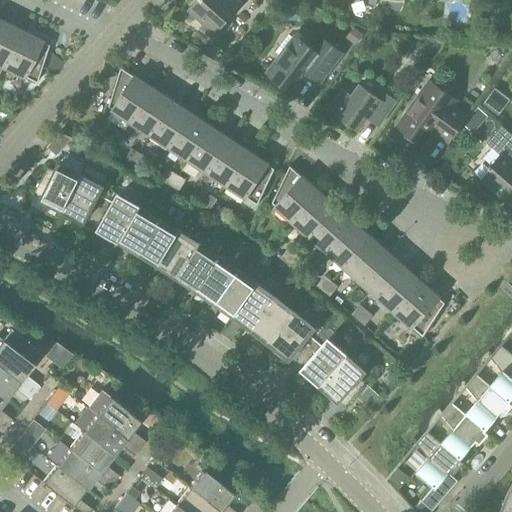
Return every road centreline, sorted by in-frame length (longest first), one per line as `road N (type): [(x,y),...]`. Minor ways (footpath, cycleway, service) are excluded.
road 1 (tertiary): [(323,461),(147,320),(0,239)]
road 2 (residential): [(511,248),(471,291),(283,125)]
road 3 (residential): [(511,248),(283,125)]
road 4 (residential): [(283,125),(118,29)]
road 5 (residential): [(0,164),(107,41)]
